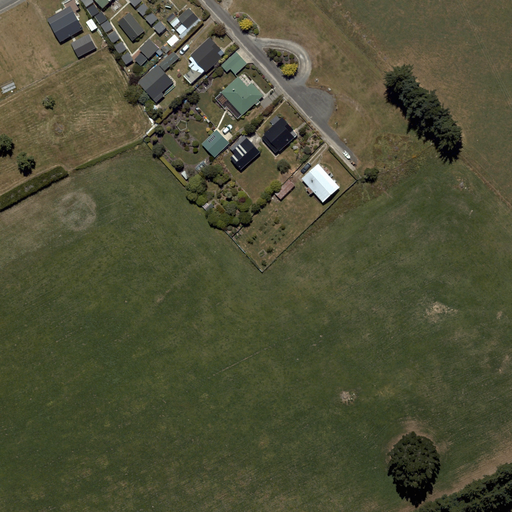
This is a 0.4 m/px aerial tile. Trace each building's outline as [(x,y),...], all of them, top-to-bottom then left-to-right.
[(94,0),(104,10),(113,0),(94,0)] [(143,16),(150,10),(145,4),(138,10),(143,16)] [(201,19),(189,6),(169,25),(181,37),(201,19)] [(151,25),(158,18),(152,12),(145,18),(151,25)] [(161,21),(154,28),(160,35),(167,28),(161,21)] [(91,39),(87,31),(80,34),(84,42),(91,39)] [(113,44),(120,39),(115,31),(107,36),(113,44)] [(160,48),(150,38),(140,48),(150,58),(160,48)] [(216,49),(218,47),(210,38),(185,61),(192,68),(184,75),(192,85),(223,57),(216,49)] [(120,54),(127,49),(122,42),(114,47),(120,54)] [(138,82),(148,93),(168,73),(167,72),(179,60),(171,51),(138,82)] [(231,70),(236,76),(248,65),(236,52),(220,65),(227,74),(231,70)] [(129,53),(122,58),(127,66),(135,61),(129,53)] [(168,73),(148,93),(158,104),(166,96),(164,93),(176,82),(168,73)] [(227,107),(238,120),(256,105),(257,107),(262,102),(260,100),(265,96),(253,81),(250,83),(243,74),(212,100),(221,111),(227,107)] [(272,147),(278,154),(302,132),(298,127),(293,131),(288,126),(291,123),(284,115),(281,118),(277,114),(269,122),(273,126),(262,137),(267,142),(265,143),(270,149),(272,147)] [(218,133),(217,131),(203,144),(215,158),(235,139),(224,127),(218,133)] [(235,155),(231,158),(241,170),(262,154),(247,134),(229,148),(235,155)] [(315,193),(323,203),(339,190),(319,165),(302,178),(307,185),(304,187),(311,195),(315,193)] [(14,186),(9,174),(2,177),(8,189),(14,186)] [(293,189),(286,182),(275,193),(282,200),(293,189)]
